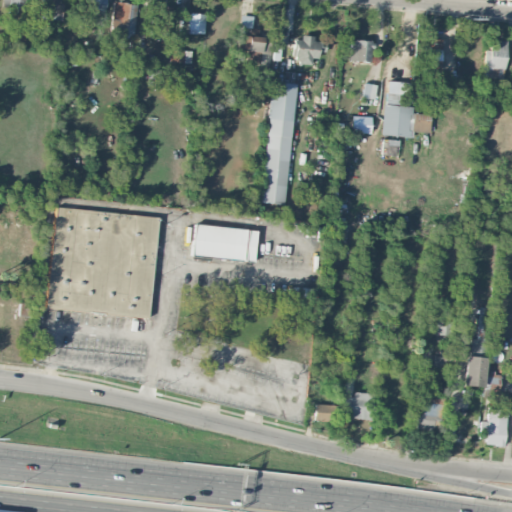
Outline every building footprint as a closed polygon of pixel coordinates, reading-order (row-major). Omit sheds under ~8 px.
[(25,0),(2,0),(2,9),(25,10),(25,0)] [(37,0),(38,9),(45,10),(45,17),(62,18),(62,0),(37,0)] [(104,14),(105,0),(84,0),(84,13),(104,14)] [(135,3),(111,3),(111,30),(118,30),(117,38),(134,38),(135,3)] [(168,40),(169,8),(150,8),(149,39),(168,40)] [(188,34),(204,33),(203,13),(187,13),(188,34)] [(246,50),(246,60),(259,61),(259,54),(269,54),(270,36),(239,36),(239,50),(246,50)] [(317,51),(324,52),(325,42),(312,41),(313,37),(295,37),(294,64),(310,64),(310,58),(317,58),(317,51)] [(348,61),(369,61),(370,40),(349,39),(348,61)] [(422,70),(439,71),(441,39),(424,39),(422,70)] [(482,77),(503,78),(504,41),(489,40),(489,50),(483,49),(482,77)] [(190,51),(170,50),(170,62),(190,62),(190,51)] [(146,85),(159,85),(159,69),(147,69),(146,85)] [(284,204),(293,84),(270,82),(261,203),(284,204)] [(361,97),(372,99),(374,85),(362,83),(361,97)] [(438,98),(437,86),(428,86),(428,98),(438,98)] [(410,94),(383,93),(381,135),(411,136),(411,132),(428,133),(429,114),(409,113),(410,94)] [(395,155),(397,141),(382,138),(380,153),(395,155)] [(54,207),(44,308),(146,317),(155,216),(54,207)] [(255,228),(192,223),(190,255),(253,261),(255,228)] [(483,387),(489,308),(477,306),(474,339),(470,339),(469,356),(464,356),(462,385),(483,387)] [(435,336),(455,336),(455,320),(435,319),(435,336)] [(448,374),(448,357),(433,357),(432,374),(448,374)] [(371,418),(372,393),(353,392),(353,397),(342,396),(341,417),(371,418)] [(437,431),(440,404),(418,402),(416,429),(437,431)] [(312,419),(335,423),(337,407),(314,403),(312,419)] [(479,421),(478,438),(484,439),(484,445),(504,446),(505,407),(487,406),(486,421),(479,421)]
